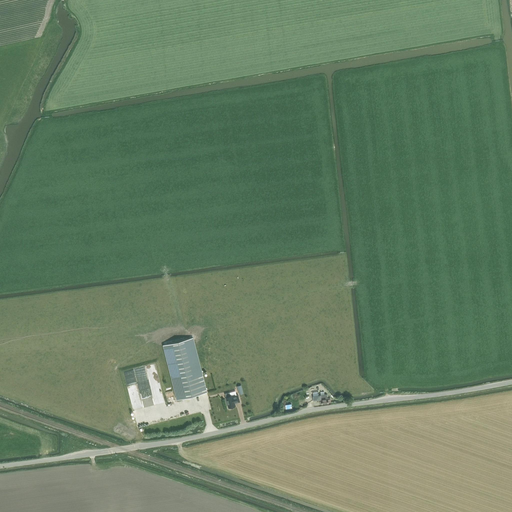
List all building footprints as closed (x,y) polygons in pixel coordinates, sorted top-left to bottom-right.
[(207,392),(202,373),(201,374),(192,338),(164,345),(178,400),(207,392)] [(146,365),(153,404),(163,402),(155,363),(146,365)] [(123,371),(132,409),(142,406),(133,368),(123,371)] [(143,406),(153,405),(151,392),(141,393),(143,406)] [(230,393),(225,394),(226,398),(228,408),(229,408),(230,409),(233,408),(233,407),(236,406),(235,403),(240,402),(238,395),(236,395),(233,396),(231,396),(230,393)] [(312,394),(313,400),(321,399),(322,404),(328,404),(328,403),(331,403),(331,402),(330,399),(328,399),(327,398),(327,396),(321,396),(321,395),(319,396),(318,393),(312,394)]
